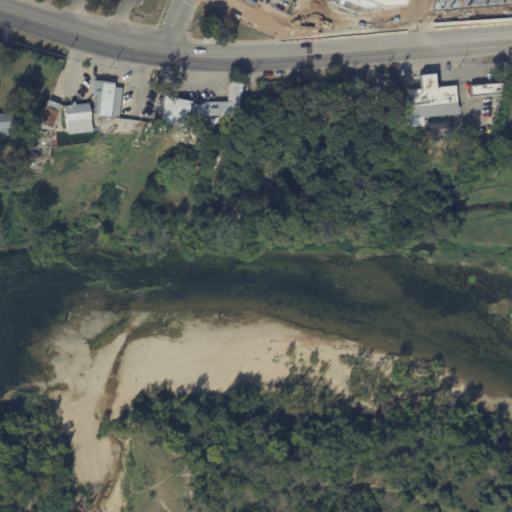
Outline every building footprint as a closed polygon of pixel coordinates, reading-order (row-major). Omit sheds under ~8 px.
[(324,0),(398,0),(395,9),(350,8),(349,11),(324,2),(324,0)] [(438,0),(510,0),(510,2),(434,10),(438,0)] [(452,85),(453,102),(396,107),(394,89),(414,88),(412,73),(428,72),(430,86),(452,85)] [(121,106),(119,118),(94,115),(97,96),(92,96),(94,80),(115,83),(114,87),(123,88),(121,106)] [(183,103),(197,103),(197,100),(222,100),(227,80),(238,82),(235,103),(236,114),(180,114),(178,126),(155,121),(160,95),(184,100),(183,103)] [(496,92),(465,95),(465,84),(495,81),(496,92)] [(330,90),(379,86),(380,102),(352,104),(352,108),(331,110),(330,90)] [(314,92),(324,95),(320,117),(289,111),(292,98),(310,102),(312,92),(314,92)] [(262,114),(262,99),(267,99),(267,96),(273,96),(273,99),(277,99),(277,116),(262,116),(262,114)] [(59,105),(50,128),(38,122),(47,100),(59,105)] [(87,103),(89,120),(84,121),(86,132),(66,134),(62,106),(69,105),(69,102),(74,101),(74,104),(87,103)] [(0,136),(0,113),(14,112),(15,129),(12,129),(13,135),(0,136)] [(205,117),(204,128),(220,128),(221,117),(205,117)]
